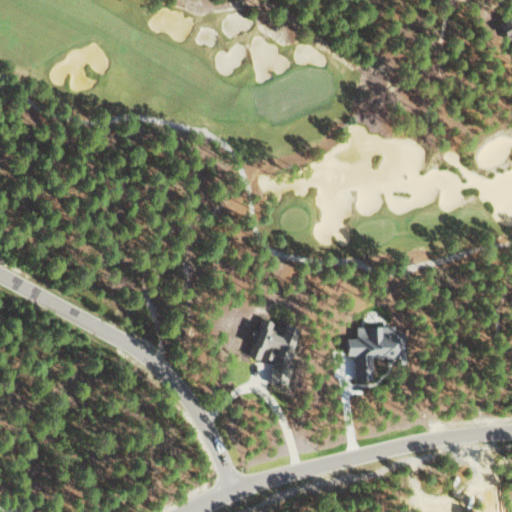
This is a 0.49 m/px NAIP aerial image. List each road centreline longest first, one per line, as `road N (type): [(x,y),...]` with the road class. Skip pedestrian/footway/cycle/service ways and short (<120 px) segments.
road 1 (residential): [(179,511),(340,458),(511,430)]
road 2 (residential): [(226,493),(221,460),(158,373),(0,277)]
